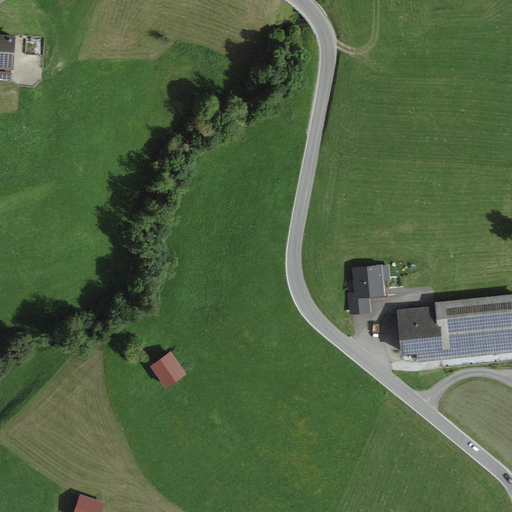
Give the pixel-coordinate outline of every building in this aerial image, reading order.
[(17,35),(0,33),(0,67),(15,68),(17,35)] [(12,72),(0,71),(0,78),(12,79),(12,72)] [(398,309),(404,354),(418,352),(419,362),(511,352),(511,293),(436,301),(437,305),(398,309)] [(171,351),(151,365),(168,387),(187,373),(171,351)] [(81,493),(74,511),(102,511),(106,502),(81,493)]
